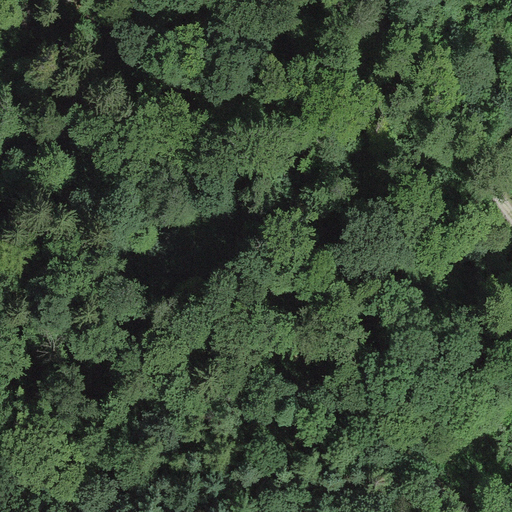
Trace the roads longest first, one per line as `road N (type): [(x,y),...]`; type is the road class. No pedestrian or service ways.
road 1 (track): [(46,511),(194,396),(242,379),(281,382),(390,446),(454,511)]
road 2 (track): [(511,216),(355,0)]
road 3 (track): [(0,219),(121,33)]
